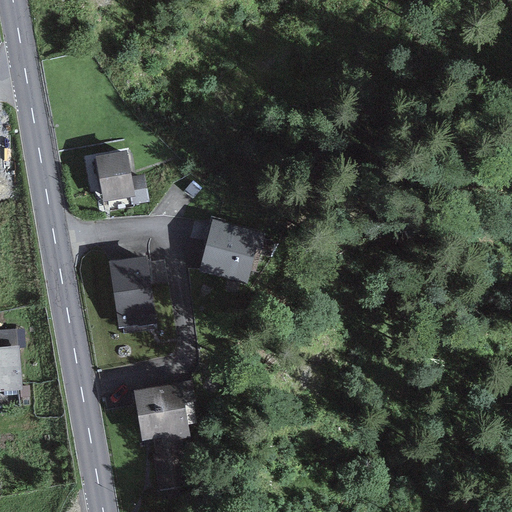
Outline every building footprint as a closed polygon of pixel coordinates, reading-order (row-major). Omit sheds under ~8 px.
[(140,151),(105,158),(114,204),(148,198),(140,151)] [(266,231),(214,220),(203,272),(255,283),(266,231)] [(150,255),(111,261),(121,324),(160,318),(150,255)] [(0,344),(0,390),(23,389),(19,343),(0,344)] [(185,388),(150,395),(168,488),(204,481),(185,388)]
